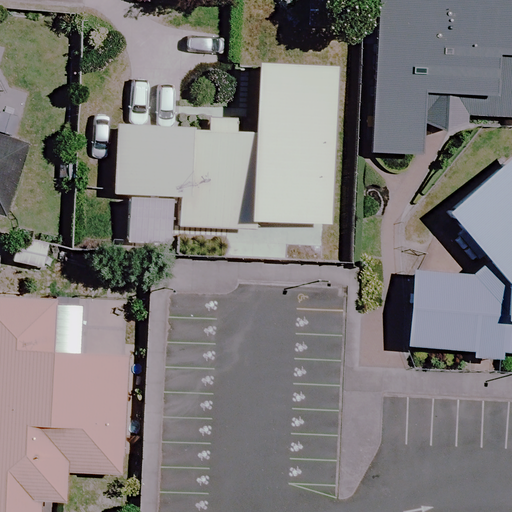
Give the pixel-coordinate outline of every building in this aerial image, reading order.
[(511,0),(379,0),(373,159),(424,161),(426,118),(511,122),(511,0)] [(322,227),(330,69),(246,65),(243,134),(108,127),(104,196),(176,200),(175,229),(249,232),(250,224),(322,227)] [(0,213),(21,146),(0,139),(0,213)] [(502,286),(504,347),(511,347),(511,164),(452,221),(502,286)] [(75,304),(0,300),(0,511),(32,511),(33,502),(58,503),(60,473),(111,476),(117,360),(73,358),(75,304)]
